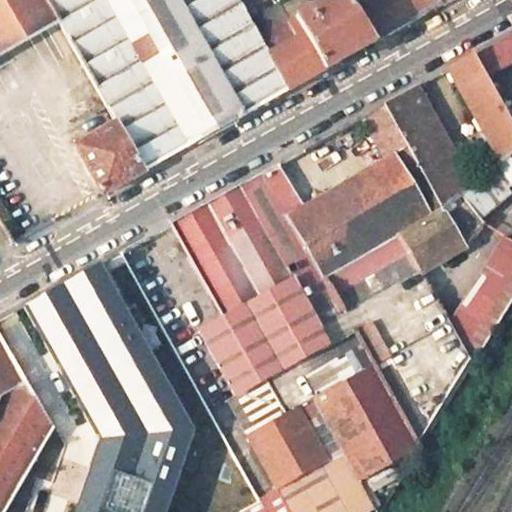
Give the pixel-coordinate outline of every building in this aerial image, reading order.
[(0,0),(0,55),(59,22),(45,0),(0,0)] [(45,0),(59,22),(114,119),(117,123),(144,171),(291,89),(260,38),(253,26),(237,0),(45,0)] [(351,7),(346,0),(327,0),(295,19),(327,70),(375,43),(351,7)] [(365,0),(361,0),(351,7),(375,43),(388,35),(365,0)] [(437,0),(365,0),(388,35),(441,6),(437,0)] [(327,70),(295,19),(260,38),(291,89),(327,70)] [(511,64),(511,34),(473,56),(486,80),(509,67),(511,64)] [(511,126),(486,80),(473,56),(447,70),(494,155),(499,163),(511,152),(511,126)] [(511,72),(509,67),(486,80),(511,126),(511,72)] [(417,87),(383,105),(401,137),(434,119),(417,87)] [(401,137),(383,105),(362,118),(383,158),(390,154),(406,145),(401,137)] [(464,171),(434,119),(401,137),(406,145),(443,211),(464,193),(472,186),(464,171)] [(144,171),(117,123),(75,147),(102,195),(144,171)] [(443,211),(406,145),(390,154),(393,159),(427,219),(443,211)] [(491,170),(511,193),(511,152),(499,163),(491,170)] [(393,159),(367,174),(400,234),(427,219),(393,159)] [(304,209),(279,165),(264,172),(290,217),(304,209)] [(511,193),(491,170),(472,186),(464,193),(487,220),(490,224),(511,205),(511,193)] [(290,217),(264,172),(173,224),(224,315),(292,276),(316,263),(290,217)] [(324,277),(400,234),(367,174),(364,175),(368,180),(356,187),(352,182),(304,209),(290,217),(316,263),(321,272),(324,277)] [(443,211),(463,245),(490,224),(487,220),(464,193),(443,211)] [(463,245),(443,211),(427,219),(400,234),(421,271),(463,245)] [(356,334),(397,311),(432,292),(425,279),(421,271),(400,234),(324,277),(346,316),(350,323),(356,334)] [(511,238),(504,248),(505,249),(493,269),(511,280),(511,238)] [(298,285),(321,272),(316,263),(292,276),(298,285)] [(100,264),(23,307),(98,441),(73,511),(166,511),(193,432),(100,264)] [(486,343),(511,301),(511,280),(493,269),(450,322),(481,340),(486,343)] [(346,316),(324,277),(321,272),(298,285),(292,276),(224,315),(225,317),(230,314),(241,334),(270,318),(259,298),(291,280),(319,330),(346,316)] [(297,362),(315,352),(334,387),(374,365),(365,350),(335,366),(316,333),(319,330),(291,280),(259,298),(270,318),(241,334),(266,379),(265,380),(285,415),(296,409),(314,399),(317,397),(297,362)] [(405,347),(450,322),(432,292),(397,311),(356,334),(365,350),(374,365),(405,347)] [(198,332),(235,397),(265,380),(266,379),(241,334),(230,314),(198,332)] [(350,323),(346,316),(319,330),(316,333),(335,366),(365,350),(350,323)] [(421,448),(486,343),(481,340),(450,322),(405,347),(374,365),(418,443),(421,448)] [(0,343),(0,511),(4,511),(51,434),(30,396),(0,343)] [(334,387),(315,352),(297,362),(317,397),(334,387)] [(418,443),(374,365),(334,387),(317,397),(314,399),(360,481),(421,448),(418,443)] [(285,415),(265,380),(235,397),(255,431),(285,415)] [(370,511),(375,509),(360,481),(314,399),(296,409),(326,462),(276,490),(278,493),(288,511),(370,511)] [(326,462),(296,409),(285,415),(246,436),(276,490),(326,462)] [(288,511),(278,493),(260,503),(244,511),(288,511)]
